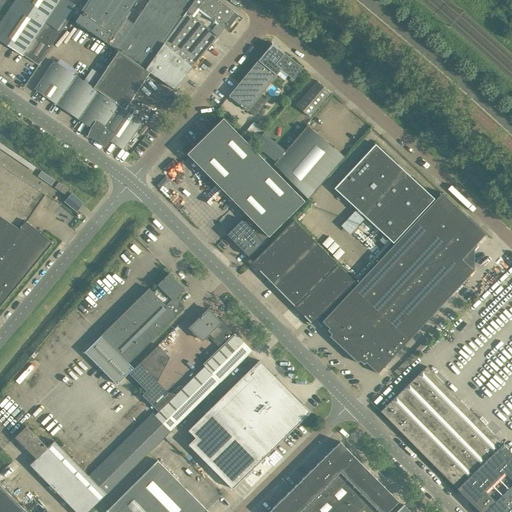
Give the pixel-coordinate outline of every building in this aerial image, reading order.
[(67,0),(14,0),(0,21),(0,39),(23,55),(38,65),(78,7),(67,0)] [(145,69),(188,9),(191,5),(190,4),(192,1),(189,0),(149,0),(133,23),(125,17),(136,0),(87,0),(79,12),(81,13),(75,21),(145,69)] [(218,0),(194,0),(191,5),(188,9),(219,35),(224,28),(227,30),(238,15),(218,0)] [(145,70),(149,72),(174,89),(192,67),(219,35),(188,9),(145,69),(145,70)] [(258,60),(229,96),(247,110),(255,116),(268,99),(261,94),(281,69),(275,63),(284,53),(280,50),(272,43),(258,60)] [(125,109),(149,72),(145,70),(145,69),(118,51),(101,76),(93,88),(98,91),(125,109)] [(284,53),(275,63),(281,69),(293,79),(302,68),(284,53)] [(35,89),(57,104),(76,76),(54,61),(35,89)] [(82,80),(91,85),(97,75),(89,69),(82,80)] [(93,88),(83,81),(76,76),(57,104),(79,119),(98,91),(93,88)] [(309,117),(330,92),(317,81),(296,105),(309,117)] [(125,109),(98,91),(79,119),(91,127),(88,136),(96,139),(97,140),(104,146),(110,140),(123,149),(142,121),(125,109)] [(187,154),(249,217),(244,222),(241,220),(227,234),(248,256),(263,242),(261,239),(266,234),(268,236),(304,201),(223,118),(187,154)] [(308,199),(344,157),(307,125),(283,153),(276,162),(274,164),(308,199)] [(254,144),(276,162),(283,153),(261,135),(255,142),(254,144)] [(434,199),(375,144),(334,188),(393,243),(434,199)] [(0,163),(0,305),(52,243),(27,221),(45,194),(0,163)] [(54,187),(64,194),(68,188),(58,182),(54,187)] [(76,211),(82,204),(84,203),(71,192),(64,201),(76,211)] [(377,373),(383,367),(474,270),(462,259),(486,234),(442,193),(322,321),(329,328),(327,330),(331,334),(329,336),(357,363),(359,361),(364,364),(365,362),(377,373)] [(294,220),(251,262),(295,306),(338,264),(294,220)] [(338,264),(295,306),(312,324),(354,282),(338,264)] [(101,335),(84,352),(116,385),(134,367),(128,362),(175,316),(179,312),(185,307),(176,298),(185,289),(169,273),(157,284),(159,286),(152,292),(149,288),(101,335)] [(208,334),(221,347),(235,334),(221,320),(219,321),(208,309),(189,328),(202,340),(208,334)] [(235,334),(221,347),(203,365),(204,366),(175,395),(162,408),(158,412),(174,429),(252,352),(235,334)] [(258,360),(188,430),(195,438),(188,445),(232,489),(303,419),(309,412),(258,360)] [(457,489),(468,500),(472,504),(479,511),(511,511),(511,453),(503,444),(426,366),(380,411),(456,489),(457,489)] [(158,412),(157,413),(154,416),(148,422),(165,438),(174,429),(158,412)] [(88,476),(106,494),(165,438),(148,422),(154,416),(151,413),(88,476)] [(75,511),(87,511),(106,494),(88,476),(54,441),(47,447),(26,426),(15,437),(36,458),(29,465),(75,511)] [(339,442),(267,511),(387,511),(398,501),(339,442)] [(106,510),(108,511),(205,511),(207,511),(157,460),(106,510)] [(9,473),(0,481),(0,482),(4,486),(13,477),(9,473)] [(26,511),(0,485),(0,511),(26,511)]
